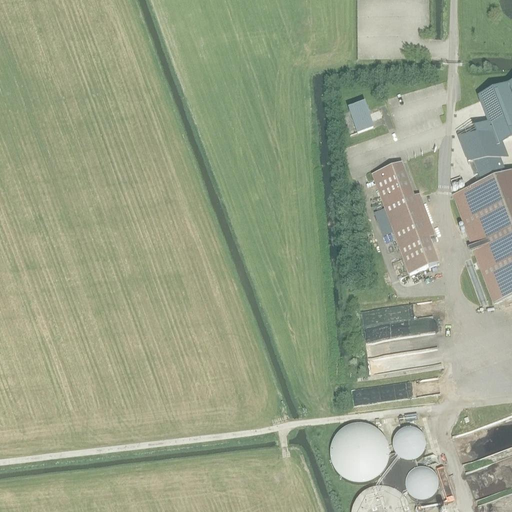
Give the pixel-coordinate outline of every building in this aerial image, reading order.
[(462,193),(453,197),(454,197),(454,200),(464,224),(468,236),(473,251),(469,252),(471,257),(475,255),(493,305),(511,298),(511,174),(507,177),(504,178),(498,162),(501,162),(500,148),(499,140),(501,139),(511,134),(511,89),(479,102),(488,125),(487,125),(492,137),(484,138),(483,136),(477,139),(465,140),(467,151),(464,152),(467,161),(468,165),(470,165),(473,175),(477,174),(479,173),(481,178),(479,179),(481,186),(467,192),(462,193)] [(357,134),(373,128),(365,106),(349,112),(357,134)] [(401,166),(372,176),(374,181),(375,184),(385,211),(394,235),(409,276),(428,269),(422,252),(433,249),(430,241),(435,239),(432,231),(427,232),(418,208),(422,206),(419,198),(415,199),(402,166),(401,166)] [(354,399),(356,407),(366,404),(363,396),(354,399)] [(331,458),(351,485),(376,465),(356,439),(331,458)] [(380,474),(379,475),(383,486),(384,486),(387,487),(390,488),(394,489),(397,491),(400,493),(402,495),(404,497),(407,494),(406,492),(406,489),(405,486),(406,483),(407,481),(408,478),(410,476),(412,474),(414,472),(417,471),(419,471),(416,462),(414,463),(411,464),(408,464),(405,463),(403,462),(400,461),(398,459),(396,457),(395,455),(389,457),(389,458),(388,462),(387,465),(385,468),(383,471),(380,474)] [(366,511),(396,511),(396,508),(388,508),(388,504),(379,504),(379,495),(370,495),(370,507),(366,507),(366,511)]
